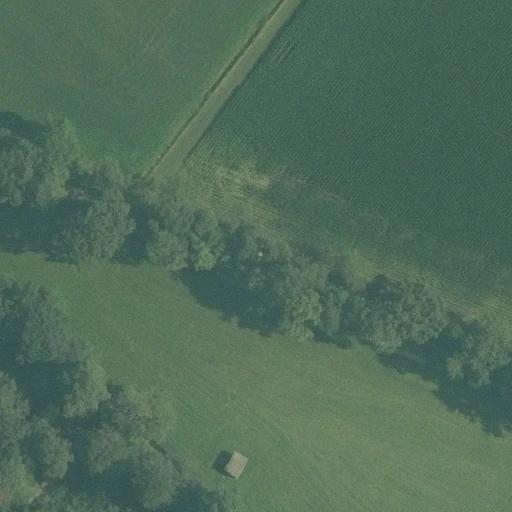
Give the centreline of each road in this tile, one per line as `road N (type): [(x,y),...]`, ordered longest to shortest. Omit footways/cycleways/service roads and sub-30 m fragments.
road 1 (track): [(0,161),(511,379)]
road 2 (track): [(296,0),(132,219)]
